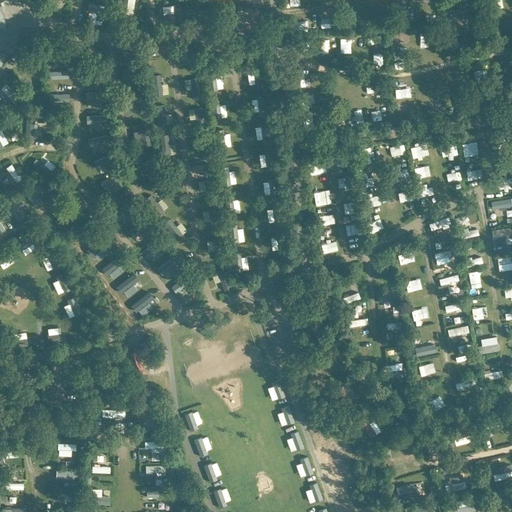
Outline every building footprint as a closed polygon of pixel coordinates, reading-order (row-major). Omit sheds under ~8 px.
[(0,0),(0,69),(7,55),(4,54),(5,51),(11,53),(14,38),(14,34),(14,30),(13,23),(11,17),(9,11),(6,5),(3,0),(0,0)] [(467,5),(466,13),(476,13),(476,5),(467,5)] [(332,13),(324,15),(325,25),(334,23),(332,13)] [(434,44),(435,29),(426,29),(425,43),(434,44)] [(387,42),(386,33),(371,34),(371,42),(387,42)] [(322,48),(332,50),(334,35),(324,34),(322,48)] [(164,72),(176,69),(174,61),(162,64),(164,72)] [(186,72),(204,70),(203,63),(185,64),(186,72)] [(75,75),(75,67),(55,66),(55,74),(75,75)] [(264,68),(249,67),(249,75),(264,76),(264,68)] [(306,82),(316,82),(316,74),(306,74),(306,82)] [(22,102),(28,97),(14,79),(8,84),(22,102)] [(146,81),(139,83),(141,90),(148,88),(146,81)] [(201,86),(189,88),(190,95),(202,94),(201,86)] [(417,94),(416,87),(401,87),(402,95),(417,94)] [(373,106),(387,112),(390,105),(375,99),(373,106)] [(404,102),(404,109),(418,109),(418,101),(404,102)] [(133,107),(135,115),(151,111),(149,104),(133,107)] [(171,109),(172,116),(181,115),(180,108),(171,109)] [(200,109),(192,111),(193,117),(201,116),(200,109)] [(0,140),(2,146),(9,143),(4,126),(0,127),(0,140)] [(137,130),(139,138),(156,135),(155,127),(137,130)] [(184,131),(169,133),(170,140),(185,138),(184,131)] [(260,145),(273,142),(271,135),(258,138),(260,145)] [(471,135),(470,144),(484,145),(484,136),(471,135)] [(427,140),(418,141),(419,154),(429,153),(427,140)] [(369,144),(370,159),(378,159),(378,144),(369,144)] [(464,154),(464,146),(453,146),(453,155),(464,154)] [(398,157),(412,157),(412,147),(398,147),(398,157)] [(55,174),(63,158),(57,155),(48,170),(55,174)] [(276,158),(262,159),(262,167),(276,166),(276,158)] [(13,163),(21,179),(27,176),(19,160),(13,163)] [(414,164),(405,165),(406,174),(414,173),(414,164)] [(437,166),(424,168),(426,178),(438,176),(437,166)] [(333,167),(324,167),(324,176),(333,176),(333,167)] [(114,185),(129,179),(126,169),(110,175),(114,185)] [(381,180),(379,171),(371,172),(372,181),(381,180)] [(355,173),(348,174),(350,185),(356,184),(355,173)] [(203,189),(211,186),(209,179),(201,182),(203,189)] [(281,181),(265,182),(266,191),(282,189),(281,181)] [(175,193),(192,190),(190,183),(173,186),(175,193)] [(407,187),(409,196),(419,194),(417,184),(407,187)] [(337,190),(321,192),(323,203),(338,201),(337,190)] [(385,191),(377,194),(379,200),(387,197),(385,191)] [(507,194),(495,196),(496,208),(508,206),(507,194)] [(22,199),(15,202),(21,216),(28,213),(22,199)] [(351,209),(362,209),(362,200),(350,200),(351,209)] [(130,203),(121,210),(127,216),(135,209),(130,203)] [(205,211),(213,211),(213,203),(205,203),(205,211)] [(180,208),(181,216),(195,213),(193,205),(180,208)] [(508,211),(499,213),(500,219),(510,217),(508,211)] [(443,229),(449,227),(448,222),(455,220),(453,214),(440,218),(443,229)] [(329,218),(330,226),(341,224),(340,216),(329,218)] [(366,216),(352,216),(353,230),(366,230),(366,216)] [(376,231),(385,230),(385,222),(376,223),(376,231)] [(511,223),(499,226),(500,234),(511,232),(511,223)] [(471,227),(472,233),(485,230),(484,224),(471,227)] [(330,242),(339,240),(337,230),(328,233),(330,242)] [(441,250),(442,256),(455,253),(453,247),(441,250)] [(212,257),(227,256),(227,248),(211,248),(212,257)] [(488,252),(478,255),(480,261),(490,259),(488,252)] [(9,272),(16,269),(10,256),(3,260),(9,272)] [(165,264),(169,269),(177,262),(173,257),(165,264)] [(178,269),(182,275),(187,272),(183,266),(178,269)] [(480,279),(494,277),(492,266),(478,269),(480,279)] [(219,281),(236,276),(233,269),(217,274),(219,281)] [(461,272),(445,274),(446,281),(462,278),(461,272)] [(180,283),(184,288),(192,281),(188,276),(180,283)] [(365,288),(354,291),(355,297),(366,295),(365,288)] [(384,298),(401,297),(401,288),(383,288),(384,298)] [(470,323),(455,324),(455,332),(471,330),(470,323)] [(500,338),(487,340),(489,347),(502,344),(500,338)] [(471,341),(464,342),(465,349),(472,348),(471,341)] [(143,347),(134,352),(142,368),(151,363),(143,347)] [(317,363),(320,375),(331,372),(330,368),(325,369),(322,361),(317,363)] [(464,385),(484,380),(483,374),(462,379),(464,385)] [(109,405),(108,413),(131,414),(132,406),(109,405)] [(377,435),(383,433),(378,418),(372,420),(377,435)] [(203,440),(203,446),(221,444),(220,437),(203,440)] [(419,453),(416,446),(396,452),(397,457),(403,456),(403,458),(419,453)] [(209,466),(217,463),(214,454),(206,457),(209,466)] [(501,476),(511,475),(511,468),(500,469),(501,476)] [(213,477),(217,487),(230,482),(226,472),(213,477)] [(471,477),(460,480),(462,486),(473,483),(471,477)] [(503,494),(511,493),(511,485),(502,487),(503,494)] [(111,508),(117,497),(101,488),(94,501),(104,506),(105,505),(111,508)] [(234,493),(221,497),(223,506),(236,502),(234,493)]
